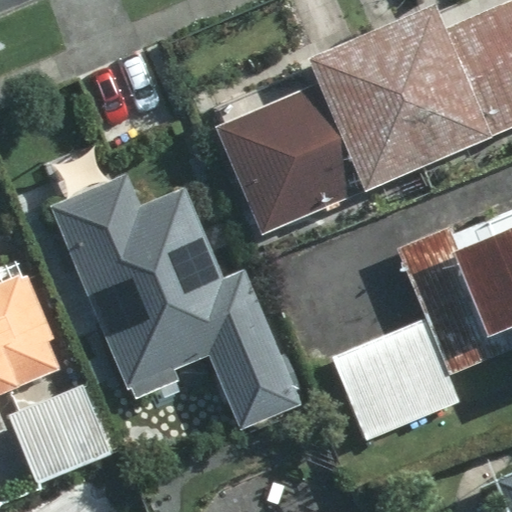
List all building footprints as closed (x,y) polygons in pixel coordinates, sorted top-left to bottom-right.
[(511,120),(511,0),(431,37),(417,5),(290,61),(302,88),(206,130),(254,235),(511,120)] [(173,191),(134,208),(117,167),(38,199),(121,395),(198,363),(227,431),(291,404),(235,273),(212,283),(173,191)] [(461,221),(390,253),(420,321),(329,362),(363,438),(465,393),(454,367),(511,341),(511,228),(472,246),(461,221)] [(0,391),(60,367),(19,269),(0,276),(0,391)] [(499,511),(510,511),(511,471),(487,481),(499,511)]
